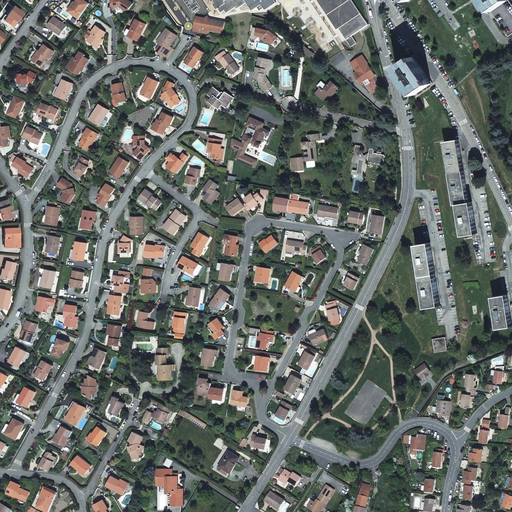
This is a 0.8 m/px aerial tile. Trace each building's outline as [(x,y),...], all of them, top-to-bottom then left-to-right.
[(83,0),(77,0),(76,2),(73,6),(74,7),(70,12),(79,18),(89,4),(83,0)] [(133,4),(127,0),(111,0),(113,7),(120,6),(127,11),(133,4)] [(215,0),(216,1),(214,2),(217,7),(219,6),(221,9),(224,8),(225,9),(235,4),(236,5),(244,0),(250,8),(256,5),(258,8),(262,5),(263,8),(275,1),(274,0),(215,0)] [(319,0),(334,23),(337,28),(339,27),(350,45),(356,42),(352,35),(369,24),(358,8),(353,0),(319,0)] [(505,0),(480,0),(489,13),(506,1),(505,0)] [(73,6),(76,2),(75,1),(68,10),(70,12),(74,7),(73,6)] [(511,9),(506,1),(489,13),(505,37),(511,32),(511,9)] [(14,6),(7,16),(4,21),(7,23),(11,26),(16,20),(17,21),(23,13),(14,6)] [(226,22),(216,20),(197,16),(195,28),(199,28),(199,31),(208,33),(209,30),(224,33),(226,22)] [(48,26),(54,31),(55,30),(61,34),(67,26),(54,17),(48,26)] [(137,19),(132,30),(129,36),(138,41),(146,24),(137,19)] [(97,26),(92,32),(90,31),(86,36),(86,38),(88,39),(87,40),(94,45),(95,44),(98,46),(101,42),(99,41),(101,39),(106,32),(97,26)] [(167,28),(158,41),(161,44),(160,45),(163,47),(159,52),(166,57),(172,48),(170,46),(177,36),(167,28)] [(38,52),(36,56),(38,57),(35,61),(42,66),(47,59),(48,59),(54,51),(45,45),(40,51),(41,52),(40,54),(38,52)] [(313,52),(305,46),(305,52),(310,57),(313,52)] [(193,68),(204,53),(195,47),(190,54),(191,54),(185,62),(193,68)] [(220,60),(224,66),(226,65),(227,67),(232,74),(240,69),(229,53),(227,55),(224,51),(216,57),(218,61),(220,60)] [(77,58),(76,58),(71,67),(75,69),(74,71),(79,74),(81,70),(84,66),(85,67),(89,59),(85,56),(86,55),(81,52),(77,58)] [(357,70),(355,71),(357,74),(356,76),(361,84),(364,82),(365,84),(370,81),(369,79),(368,78),(370,76),(372,77),(375,75),(375,73),(364,54),(352,61),(357,70)] [(396,68),(404,81),(409,89),(413,95),(431,83),(413,56),(402,64),(396,68)] [(71,67),(76,58),(74,57),(68,67),(74,71),(75,69),(71,67)] [(257,72),(256,78),(258,78),(260,79),(265,86),(263,87),(266,91),(273,87),(265,74),(268,59),(260,58),(256,72),(257,72)] [(33,83),(37,75),(30,71),(28,75),(26,74),(26,75),(23,75),(23,74),(18,74),(18,82),(20,83),(29,83),(29,81),(33,83)] [(142,95),(150,99),(159,82),(149,77),(145,86),(146,87),(142,95)] [(63,79),(60,88),(57,95),(65,99),(68,91),(70,91),(73,84),(63,79)] [(176,95),(177,94),(173,88),(175,83),(170,81),(165,90),(166,92),(163,94),(172,107),(181,101),(178,97),(176,95)] [(322,81),(317,86),(320,88),(316,93),(324,100),(329,95),(331,92),(333,94),(339,87),(332,81),(328,86),(322,81)] [(119,105),(118,103),(127,100),(123,83),(113,85),(114,93),(116,93),(116,94),(114,95),(115,100),(113,100),(114,105),(115,106),(119,105)] [(222,93),(213,86),(208,94),(212,97),(209,101),(220,109),(222,105),(226,108),(234,98),(226,92),(224,95),(221,93),(222,93)] [(15,96),(9,110),(13,112),(12,115),(18,118),(25,100),(15,96)] [(43,103),(41,107),(39,112),(39,113),(54,119),(58,110),(43,103)] [(99,104),(94,112),(95,113),(91,120),(100,125),(109,110),(99,104)] [(159,119),(156,124),(154,128),(164,133),(169,124),(170,125),(174,117),(164,112),(160,119),(159,119)] [(265,133),(268,134),(269,131),(258,125),(253,137),(245,134),(242,140),(250,143),(251,143),(256,145),(256,146),(260,147),(263,140),(262,140),(265,133)] [(0,134),(0,146),(1,147),(7,146),(6,138),(10,137),(9,126),(1,127),(2,134),(0,134)] [(42,134),(37,132),(35,132),(36,130),(28,127),(24,137),(31,140),(30,141),(39,144),(42,134)] [(89,149),(98,134),(88,128),(84,135),(85,136),(80,144),(89,149)] [(320,141),(319,134),(308,135),(308,142),(301,142),(302,149),(304,148),(306,161),(315,161),(314,151),(316,150),(315,141),(320,141)] [(145,151),(149,148),(146,145),(145,136),(135,137),(135,141),(133,141),(134,145),(134,147),(136,150),(134,152),(141,159),(147,153),(145,151)] [(221,153),(222,149),(223,144),(219,144),(220,140),(210,138),(209,142),(211,143),(210,147),(210,152),(212,152),(214,152),(213,158),(222,159),(223,153),(221,153)] [(444,142),(454,205),(457,204),(462,236),(466,235),(466,236),(469,236),(469,235),(477,233),(472,202),(469,202),(459,139),(444,142)] [(353,170),(352,174),(365,177),(365,172),(364,172),(366,161),(383,164),(385,156),(381,155),(381,153),(383,153),(384,147),(378,146),(376,152),(377,152),(377,154),(373,153),(374,150),(370,149),(369,152),(365,156),(362,151),(363,146),(356,145),(353,162),(359,163),(357,171),(353,170)] [(168,167),(176,173),(188,157),(184,153),(180,158),(173,153),(168,159),(172,161),(168,167)] [(18,158),(15,163),(14,165),(19,169),(20,167),(23,169),(20,173),(24,176),(26,174),(30,176),(34,169),(26,164),(27,163),(19,157),(18,158)] [(83,157),(78,164),(80,165),(78,167),(75,172),(82,176),(83,174),(84,174),(88,167),(86,165),(89,161),(83,157)] [(120,157),(115,165),(116,165),(112,171),(120,177),(129,162),(120,157)] [(200,178),(202,170),(192,168),(190,175),(189,175),(187,183),(197,185),(199,177),(200,178)] [(63,189),(64,190),(65,189),(66,192),(62,197),(70,202),(75,194),(73,188),(73,187),(72,183),(63,178),(58,185),(63,189)] [(205,198),(209,201),(211,198),(214,201),(220,193),(215,190),(219,185),(212,180),(205,188),(210,191),(205,198)] [(107,183),(99,197),(101,198),(98,202),(103,205),(106,201),(108,202),(110,199),(109,198),(111,195),(116,188),(107,183)] [(154,196),(155,195),(146,189),(140,198),(156,210),(162,202),(154,196)] [(247,203),(246,204),(249,209),(263,199),(259,193),(256,195),(254,192),(245,199),(247,203)] [(290,200),(290,199),(276,197),(274,209),(288,212),(290,200)] [(244,205),(239,198),(227,207),(233,215),(245,206),(244,205)] [(0,201),(0,212),(2,220),(3,219),(12,216),(7,200),(0,201)] [(288,212),(292,213),(292,212),(299,213),(299,212),(308,213),(309,203),(290,200),(288,212)] [(318,215),(337,218),(339,208),(319,205),(318,215)] [(57,225),(60,208),(48,206),(47,214),(49,215),(47,223),(57,225)] [(85,210),(82,227),(87,228),(92,229),(93,220),(95,221),(97,212),(85,210)] [(186,216),(178,210),(171,219),(170,218),(164,226),(174,234),(180,226),(179,225),(186,216)] [(358,225),(362,226),(364,213),(351,211),(349,222),(358,223),(358,225)] [(373,215),(372,223),(373,223),(372,232),(382,234),(385,217),(373,215)] [(131,226),(132,226),(133,234),(143,234),(143,217),(131,218),(131,226)] [(4,247),(19,247),(19,229),(4,229),(4,247)] [(200,233),(192,246),(196,248),(193,252),(200,256),(203,251),(202,251),(200,250),(203,244),(205,246),(209,238),(200,233)] [(50,235),(48,243),(50,244),(48,251),(57,253),(60,237),(50,235)] [(131,239),(125,235),(121,242),(120,252),(131,252),(131,243),(131,239)] [(235,248),(236,245),(237,236),(225,235),(224,243),(227,244),(225,254),(236,256),(238,249),(235,248)] [(260,244),(266,253),(279,243),(273,235),(260,244)] [(302,255),(306,256),(307,246),(303,245),(304,243),(288,240),(286,250),(295,252),(302,253),(302,255)] [(77,242),(75,250),(74,259),(83,260),(84,252),(86,252),(87,243),(77,242)] [(430,243),(416,245),(426,308),(430,307),(430,308),(433,308),(432,307),(440,305),(430,243)] [(146,256),(155,257),(155,256),(158,256),(164,257),(166,246),(157,245),(157,246),(148,245),(146,256)] [(366,265),(374,250),(364,245),(361,253),(362,254),(358,261),(366,265)] [(321,250),(322,249),(320,246),(319,247),(313,250),(311,252),(314,255),(312,255),(318,264),(327,258),(324,253),(321,250)] [(178,266),(185,270),(186,269),(197,275),(202,267),(184,256),(178,266)] [(5,261),(4,269),(2,277),(12,279),(15,263),(5,261)] [(233,272),(234,265),(222,263),(220,279),(230,281),(231,271),(233,272)] [(256,281),(268,283),(271,269),(258,267),(256,281)] [(46,269),(44,277),(42,286),(52,289),(56,271),(46,269)] [(81,288),(85,272),(74,270),(71,286),(81,288)] [(298,285),(302,277),(293,272),(286,286),(290,288),(295,292),(299,286),(298,285)] [(354,289),(360,278),(349,273),(347,277),(349,278),(345,285),(354,289)] [(115,292),(122,293),(125,277),(115,275),(113,284),(116,285),(115,292)] [(151,283),(151,279),(144,279),(144,283),(144,289),(146,289),(146,293),(152,293),(152,291),(156,291),(156,283),(152,283),(151,283)] [(286,286),(282,284),(280,295),(287,296),(290,288),(286,286)] [(190,287),(189,296),(190,297),(189,305),(198,307),(201,288),(190,287)] [(215,305),(220,308),(230,295),(221,288),(210,304),(214,307),(215,305)] [(0,289),(0,308),(6,310),(11,292),(0,289)] [(498,328),(511,326),(511,323),(507,294),(500,295),(499,294),(497,295),(497,296),(493,297),(498,328)] [(111,295),(110,303),(112,303),(110,313),(119,315),(122,297),(111,295)] [(47,312),(50,298),(40,296),(37,310),(47,312)] [(334,304),(328,305),(326,306),(328,311),(329,311),(331,320),(340,318),(336,303),(334,304)] [(75,318),(75,317),(77,306),(67,305),(66,315),(60,315),(59,322),(64,324),(64,325),(74,327),(75,324),(77,324),(78,318),(75,318)] [(141,316),(138,327),(146,328),(153,330),(155,323),(147,321),(149,313),(139,311),(138,316),(141,316)] [(175,312),(174,317),(176,317),(174,327),(176,327),(175,332),(183,333),(186,313),(175,312)] [(224,334),(221,329),(224,327),(218,318),(210,324),(216,332),(213,334),(217,339),(224,334)] [(37,325),(30,322),(26,330),(24,329),(21,339),(31,343),(37,325)] [(109,344),(119,346),(122,327),(110,325),(108,334),(112,335),(112,338),(111,338),(109,344)] [(314,345),(329,339),(325,329),(317,332),(316,330),(315,329),(310,331),(310,332),(311,335),(310,335),(314,345)] [(273,331),(263,330),(262,333),(261,333),(260,337),(258,337),(256,347),(266,349),(266,343),(267,340),(268,340),(273,341),(274,335),(272,335),(273,331)] [(169,358),(169,338),(159,336),(158,352),(157,352),(157,365),(160,365),(160,374),(160,380),(172,380),(172,365),(167,365),(167,358),(169,358)] [(435,352),(447,350),(445,337),(433,339),(435,352)] [(59,338),(57,345),(53,353),(53,354),(61,357),(63,352),(62,351),(63,349),(67,350),(70,343),(59,338)] [(18,367),(26,352),(18,347),(14,354),(12,353),(8,361),(18,367)] [(97,348),(93,355),(95,356),(94,357),(92,358),(90,363),(100,368),(107,353),(97,348)] [(213,360),(215,360),(216,350),(205,349),(202,364),(213,366),(213,360)] [(310,353),(306,351),(303,357),(304,358),(300,365),(308,370),(316,356),(315,356),(316,353),(311,350),(310,353)] [(255,369),(267,371),(269,358),(258,356),(256,365),(255,369)] [(34,375),(43,380),(47,372),(48,373),(49,373),(53,366),(43,361),(39,367),(34,375)] [(420,379),(424,376),(427,373),(430,371),(425,363),(415,370),(420,379)] [(502,384),(504,371),(496,370),(494,383),(497,383),(496,384),(498,384),(498,383),(502,384)] [(0,371),(0,388),(8,377),(0,371)] [(468,387),(468,391),(476,392),(476,388),(474,387),(475,375),(473,374),(471,373),(471,374),(467,374),(466,387),(467,387),(468,387)] [(294,394),(302,380),(292,375),(285,389),(294,394)] [(86,379),(86,383),(85,387),(83,386),(82,394),(92,400),(92,394),(95,394),(95,386),(97,384),(96,383),(96,380),(91,377),(91,379),(86,379)] [(210,388),(211,384),(207,383),(207,382),(205,379),(200,378),(198,394),(209,396),(210,388)] [(494,385),(493,389),(498,393),(502,391),(497,385),(494,385)] [(26,387),(22,395),(22,396),(18,403),(27,408),(35,392),(26,387)] [(209,396),(209,398),(211,399),(210,403),(213,403),(220,404),(221,400),(222,400),(224,390),(210,388),(209,396)] [(242,396),(242,392),(234,391),(232,404),(246,406),(248,398),(242,396)] [(468,394),(466,394),(463,394),(461,407),(465,407),(465,408),(467,408),(468,408),(470,408),(471,395),(475,395),(476,392),(468,391),(468,394)] [(114,396),(111,403),(114,404),(110,412),(118,416),(124,403),(118,400),(119,398),(114,396)] [(451,416),(452,401),(438,400),(436,412),(442,412),(442,415),(451,416)] [(72,412),(77,403),(74,401),(69,410),(70,411),(72,412)] [(285,420),(292,406),(283,401),(280,406),(282,406),(277,415),(285,420)] [(86,408),(77,403),(72,412),(70,411),(65,419),(76,425),(86,408)] [(171,409),(161,404),(158,408),(160,409),(158,411),(156,410),(154,414),(153,416),(157,419),(158,417),(165,421),(171,409)] [(500,427),(508,428),(510,408),(506,407),(506,414),(504,413),(504,414),(501,414),(500,427)] [(204,428),(206,425),(181,408),(179,412),(204,428)] [(150,414),(147,412),(145,417),(143,420),(147,422),(151,420),(152,417),(151,417),(152,415),(150,414)] [(14,419),(10,426),(6,434),(16,440),(24,424),(14,419)] [(63,426),(58,435),(55,441),(64,446),(72,431),(63,426)] [(98,427),(93,434),(89,439),(98,445),(107,433),(98,427)] [(480,443),(488,443),(489,430),(486,430),(486,429),(484,429),(484,430),(481,429),(480,443)] [(134,456),(139,455),(142,454),(141,452),(140,448),(142,444),(140,443),(143,437),(135,432),(133,436),(132,436),(129,440),(132,442),(130,446),(129,446),(130,452),(133,451),(134,456)] [(258,437),(258,436),(254,435),(251,446),(265,449),(267,439),(258,437)] [(425,451),(426,436),(418,435),(418,438),(412,437),(410,453),(416,454),(417,450),(425,451)] [(469,460),(482,462),(483,449),(475,448),(474,452),(474,455),(470,455),(469,460)] [(433,468),(441,469),(443,450),(436,449),(435,453),(433,468)] [(130,452),(133,459),(139,457),(139,455),(134,456),(133,451),(130,452)] [(230,473),(240,458),(228,451),(219,466),(220,466),(218,470),(227,475),(229,472),(230,473)] [(43,461),(37,471),(48,472),(56,458),(51,455),(49,454),(47,453),(45,457),(43,461)] [(85,473),(91,466),(79,456),(72,464),(78,469),(79,468),(85,473)] [(472,480),(477,481),(478,468),(469,467),(469,471),(468,474),(465,473),(464,479),(472,480)] [(171,505),(183,505),(183,490),(180,489),(180,488),(180,487),(179,487),(178,486),(177,486),(177,473),(173,473),(173,469),(157,469),(157,483),(167,484),(167,485),(167,492),(168,492),(168,493),(168,494),(168,495),(169,495),(169,496),(171,496),(171,505)] [(279,480),(283,483),(284,481),(287,483),(288,482),(296,487),(301,478),(294,473),(293,475),(285,470),(279,480)] [(106,485),(115,490),(116,488),(124,493),(129,483),(121,479),(120,480),(112,476),(106,485)] [(426,479),(425,493),(433,494),(435,481),(426,479)] [(30,493),(23,490),(20,489),(20,488),(21,486),(13,482),(7,494),(16,498),(16,497),(26,502),(30,493)] [(363,484),(355,511),(365,511),(372,486),(363,484)] [(314,511),(320,511),(334,490),(327,485),(316,503),(312,501),(308,508),(314,511)] [(465,485),(464,498),(466,499),(468,500),(468,499),(472,499),(473,486),(465,485)] [(48,491),(56,494),(57,492),(47,488),(42,499),(43,500),(44,500),(48,491)] [(46,511),(47,511),(56,494),(48,491),(44,500),(43,500),(39,509),(46,511)] [(285,501),(271,492),(266,501),(272,506),(273,504),(280,509),(285,501)] [(511,502),(511,495),(506,493),(503,492),(500,501),(503,502),(502,506),(510,509),(511,502)] [(105,511),(105,510),(107,509),(108,509),(103,499),(94,505),(97,511),(108,511),(106,511),(105,511)] [(426,499),(424,511),(426,511),(432,511),(434,504),(435,504),(435,500),(426,499)]
